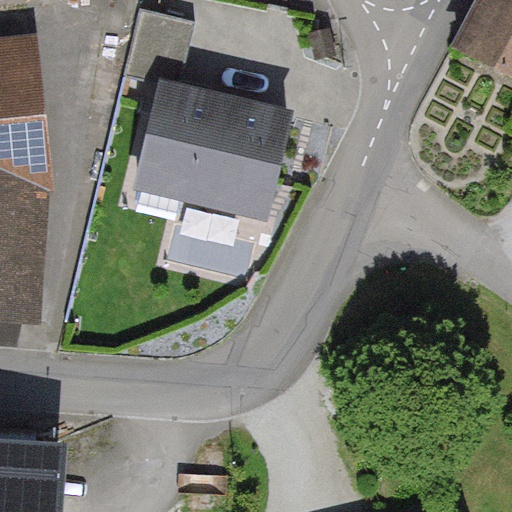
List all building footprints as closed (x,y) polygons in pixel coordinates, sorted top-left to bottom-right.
[(511,0),(481,0),(456,49),(511,76),(511,0)] [(187,57),(195,25),(143,12),(128,75),(163,83),(180,87),(187,57)] [(328,30),(310,35),(317,60),(335,56),(328,30)] [(31,42),(0,45),(0,322),(31,325),(43,194),(31,42)] [(180,87),(163,83),(136,187),(266,220),(293,116),(180,87)] [(50,511),(55,444),(0,440),(0,511),(50,511)]
